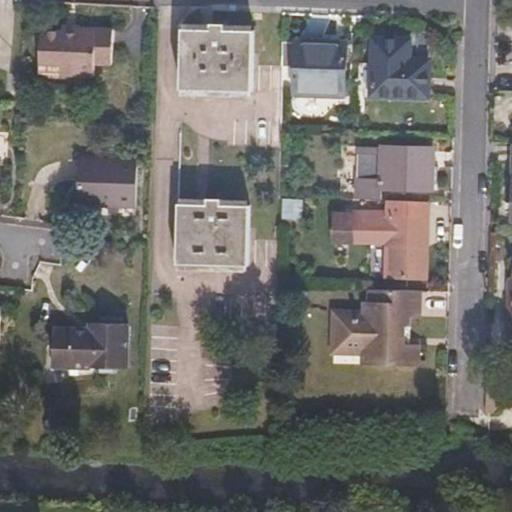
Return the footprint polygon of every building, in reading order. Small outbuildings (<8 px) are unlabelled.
[(45,31),(43,65),(67,66),(67,75),(95,77),(96,64),(113,65),(115,29),(82,27),(82,33),(45,31)] [(215,33),(186,32),(185,90),(254,91),(256,34),(229,34),(229,29),(215,29),(215,33)] [(412,41),(378,40),(377,94),(433,95),(434,61),(412,60),(412,41)] [(349,46),(285,44),(285,62),(294,62),(294,91),(348,92),(349,46)] [(67,66),(43,65),(43,74),(67,75),(67,66)] [(435,190),(436,150),(356,147),(355,154),(358,154),(357,178),(355,178),(354,198),(381,200),(382,187),(435,190)] [(134,160),(82,158),(81,203),(133,205),(134,160)] [(210,206),(182,204),(181,265),(250,268),(251,207),(226,206),(226,202),(210,201),(210,206)] [(425,249),(426,203),(390,203),(389,281),(428,282),(429,249),(425,249)] [(304,206),(284,206),(284,235),(294,235),(295,226),(303,226),(304,206)] [(423,331),(423,304),(373,304),(372,314),(367,314),(367,326),(367,330),(350,330),(342,337),(341,353),(350,360),(366,361),(379,377),(422,378),(422,372),(423,357),(413,357),(413,331),(423,331)] [(132,367),(132,322),(93,322),(93,329),(59,328),(59,366),(132,367)] [(367,330),(367,326),(338,325),(338,368),(362,369),(362,377),(379,377),(366,361),(350,360),(341,353),(342,337),(350,330),(367,330)] [(294,334),(282,333),(282,353),(293,353),(294,334)]
